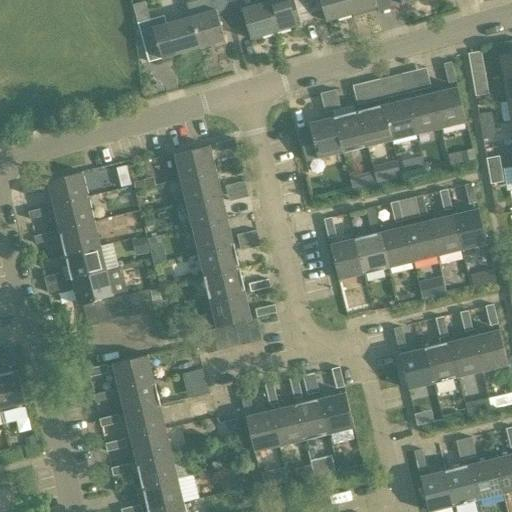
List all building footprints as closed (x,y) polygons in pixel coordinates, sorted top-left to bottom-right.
[(190,17),(199,48),(227,40),(224,30),(235,27),(228,1),(227,2),(226,0),(213,0),(199,4),(202,14),(190,17)] [(232,0),(228,1),(235,27),(249,23),(253,37),(277,30),(269,0),(254,5),(252,0),(232,0)] [(269,0),(277,30),(302,23),(299,13),(311,10),(308,0),(269,0)] [(348,0),(308,0),(311,10),(324,6),(328,20),(352,13),(348,0)] [(348,0),(352,13),(378,6),(376,0),(348,0)] [(190,17),(166,24),(164,15),(137,22),(149,63),(199,48),(190,17)] [(511,79),(511,40),(494,44),(496,56),(500,55),(504,81),(511,79)] [(449,84),(457,82),(452,63),(444,64),(449,84)] [(476,86),(488,84),(486,70),(473,73),(476,86)] [(407,94),(415,92),(410,72),(402,74),(407,94)] [(382,100),(390,98),(386,78),(378,80),(382,100)] [(382,100),(378,80),(370,82),(374,102),(382,100)] [(478,99),(491,96),(488,84),(476,86),(478,99)] [(466,124),(458,86),(432,92),(441,130),(466,124)] [(329,92),(333,111),(341,109),(341,108),(336,90),(329,92)] [(333,111),(329,92),(321,93),(325,113),(333,111)] [(441,130),(432,92),(408,98),(417,135),(441,130)] [(417,135),(408,98),(383,104),(392,141),(417,135)] [(392,141),(383,104),(359,110),(367,146),(392,141)] [(333,111),(334,116),(343,152),(367,146),(359,110),(346,113),(344,107),(341,108),(341,109),(333,111)] [(481,130),(494,128),(491,112),(479,114),(481,130)] [(343,152),(334,116),(310,122),(319,157),(343,152)] [(319,157),(310,122),(309,122),(310,128),(299,131),(306,160),(319,157)] [(494,128),(481,130),(483,139),(495,137),(494,128)] [(219,153),(239,149),(237,141),(217,145),(219,153)] [(182,180),(217,172),(211,147),(176,155),(182,180)] [(489,174),(501,172),(499,156),(486,158),(489,174)] [(371,171),(373,181),(400,176),(398,166),(371,171)] [(182,180),(188,205),(223,197),(217,172),(182,180)] [(501,172),(489,174),(491,183),(503,181),(501,172)] [(48,181),(54,206),(88,198),(83,173),(48,181)] [(24,195),(43,191),(42,183),(22,188),(24,195)] [(229,195),(249,191),(247,183),(227,187),(229,195)] [(471,205),(478,203),(474,183),(466,185),(471,205)] [(445,211),(453,209),(448,189),(440,191),(445,211)] [(231,203),(251,199),(249,191),(229,195),(231,203)] [(420,217),(428,215),(424,195),(415,197),(420,217)] [(223,197),(188,205),(193,230),(229,222),(223,197)] [(54,206),(59,231),(94,223),(88,198),(54,206)] [(396,223),(404,221),(399,201),(391,203),(396,223)] [(371,229),(379,227),(374,207),(366,209),(371,229)] [(30,221),(49,216),(47,208),(28,213),(30,221)] [(463,251),(488,244),(480,209),(455,215),(463,251)] [(151,215),(143,217),(145,228),(153,226),(151,215)] [(463,251),(455,215),(430,221),(439,257),(463,251)] [(328,239),(337,237),(332,217),(324,219),(328,239)] [(439,257),(430,221),(406,227),(414,262),(439,257)] [(193,230),(199,254),(234,246),(229,222),(193,230)] [(59,231),(65,255),(100,247),(94,223),(59,231)] [(414,262),(406,227),(380,233),(389,269),(414,262)] [(241,245),(260,240),(258,232),(239,237),(241,245)] [(35,245),(55,240),(53,233),(34,237),(35,245)] [(389,269),(380,233),(355,239),(364,275),(389,269)] [(134,255),(139,254),(147,253),(148,252),(145,236),(131,239),(134,255)] [(146,239),(149,248),(157,246),(155,237),(146,239)] [(364,275),(355,239),(330,245),(339,281),(364,275)] [(260,240),(241,245),(242,253),(262,248),(260,240)] [(234,246),(199,254),(205,279),(240,271),(234,246)] [(65,255),(71,280),(106,272),(100,247),(65,255)] [(492,268),(481,271),(484,284),(495,281),(492,268)] [(205,279),(211,304),(246,295),(240,271),(205,279)] [(106,272),(71,280),(77,305),(112,297),(106,272)] [(45,286),(65,281),(63,273),(43,278),(45,286)] [(167,285),(164,273),(156,275),(159,287),(167,285)] [(429,279),(433,295),(444,292),(440,276),(429,279)] [(66,289),(65,281),(45,286),(47,294),(66,289)] [(252,294),(272,289),(270,281),(250,286),(252,294)] [(160,300),(158,290),(150,292),(152,302),(160,300)] [(139,294),(143,314),(154,311),(150,292),(139,294)] [(132,317),(143,314),(139,294),(128,297),(132,317)] [(246,295),(211,304),(217,329),(252,321),(246,295)] [(121,319),(132,317),(128,297),(116,300),(121,319)] [(110,322),(121,319),(116,300),(105,302),(110,322)] [(95,305),(99,324),(110,322),(105,302),(95,305)] [(88,327),(99,324),(95,305),(84,307),(88,327)] [(490,327),(498,325),(493,305),(485,307),(490,327)] [(258,319),(278,315),(276,307),(256,311),(258,319)] [(464,332),(472,330),(467,310),(459,312),(464,332)] [(440,337),(448,335),(443,316),(435,318),(440,337)] [(251,346),(262,344),(257,323),(246,325),(251,346)] [(235,328),(240,349),(251,346),(246,325),(235,328)] [(398,348),(406,346),(401,327),(393,328),(398,348)] [(229,351),(240,349),(235,328),(223,330),(229,351)] [(212,333),(217,354),(229,351),(223,330),(212,333)] [(482,372),(507,366),(499,331),(474,337),(482,372)] [(206,356),(217,354),(212,333),(201,336),(206,356)] [(482,372),(474,337),(449,343),(457,378),(482,372)] [(457,378),(449,343),(424,348),(432,383),(457,378)] [(7,367),(15,365),(10,345),(2,347),(7,367)] [(432,383),(424,348),(399,354),(407,389),(432,383)] [(118,391),(153,383),(147,358),(112,366),(118,391)] [(183,372),(189,396),(210,391),(204,367),(183,372)] [(88,380),(108,375),(106,368),(86,372),(88,380)] [(335,391),(343,390),(338,370),(330,372),(335,391)] [(0,411),(25,406),(16,371),(0,375),(0,411)] [(294,401),(302,399),(297,380),(289,382),(294,401)] [(159,407),(153,383),(118,391),(124,415),(159,407)] [(268,407),(276,406),(271,386),(264,388),(268,407)] [(244,413),(252,411),(247,392),(239,394),(244,413)] [(94,405),(114,400),(112,393),(92,398),(94,405)] [(328,436),(352,430),(344,396),(319,402),(328,436)] [(328,436),(319,402),(295,408),(303,442),(328,436)] [(165,431),(159,407),(124,415),(130,440),(165,431)] [(303,442),(295,408),(271,413),(279,448),(303,442)] [(431,409),(415,413),(418,424),(434,420),(431,409)] [(279,448),(271,413),(246,419),(254,454),(279,448)] [(100,430),(120,425),(118,417),(98,422),(100,430)] [(171,456),(165,431),(130,440),(136,464),(171,456)] [(31,443),(30,435),(22,436),(23,445),(31,443)] [(468,458),(476,456),(471,437),(463,439),(468,458)] [(468,458),(463,439),(456,441),(460,460),(468,458)] [(106,454),(126,449),(124,442),(104,446),(106,454)] [(419,471),(427,469),(422,449),(414,451),(419,471)] [(502,493),(511,490),(511,454),(494,459),(502,493)] [(334,470),(330,455),(309,460),(313,475),(334,470)] [(177,480),(171,456),(136,464),(142,489),(177,480)] [(502,493),(494,459),(470,465),(478,499),(502,493)] [(478,499),(470,465),(445,471),(454,505),(478,499)] [(112,479),(132,474),(130,466),(110,471),(112,479)] [(454,505),(445,471),(420,477),(429,511),(454,505)] [(153,511),(183,505),(177,480),(142,489),(147,511),(153,511)]
